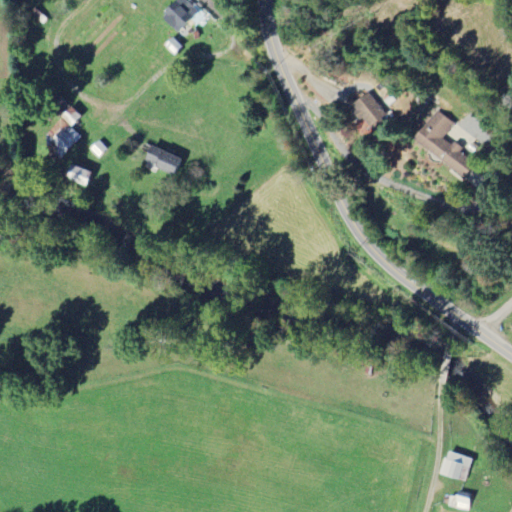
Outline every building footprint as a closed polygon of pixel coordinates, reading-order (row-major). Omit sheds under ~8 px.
[(172,16),(168,12),(180,0),(186,0),(201,14),(186,30),(184,28),(180,32),(168,20),(172,16)] [(49,18),(45,23),(35,13),(40,9),(49,18)] [(172,61),(163,52),(176,37),(186,46),(172,61)] [(388,122),(368,93),(350,106),(370,135),(388,122)] [(67,116),(76,106),(86,115),(76,125),(67,116)] [(465,178),(477,161),(456,146),(455,147),(443,139),(454,124),(435,111),(413,142),(465,178)] [(86,138),(63,165),(47,153),(57,141),(51,136),(65,120),(86,138)] [(95,149),(101,143),(108,151),(102,157),(95,149)] [(180,160),(150,147),(143,163),(173,176),(180,160)] [(71,179),(76,164),(97,171),(92,186),(71,179)] [(465,482),(473,458),(447,451),(440,474),(465,482)] [(471,495),(450,492),(448,507),(469,510),(471,495)]
